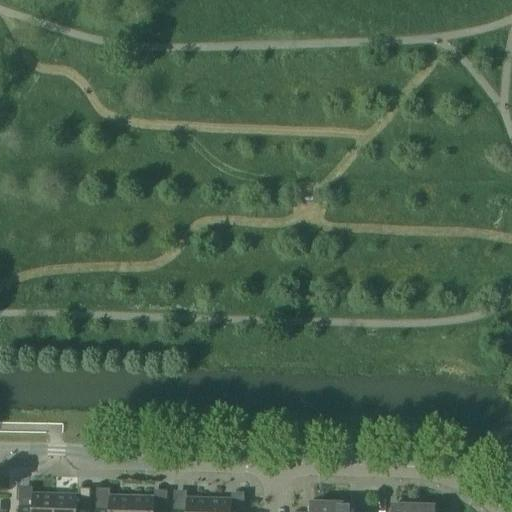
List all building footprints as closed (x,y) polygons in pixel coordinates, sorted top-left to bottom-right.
[(53,511),(54,497),(32,497),(32,508),(19,508),(18,511),(53,511)] [(53,511),(89,511),(89,510),(76,509),(76,498),(54,497),(53,511)] [(131,511),(132,500),(110,499),(110,511),(96,510),(96,511),(131,511)] [(154,500),(132,500),(131,511),(166,511),(167,511),(154,511),(154,500)] [(208,511),(209,502),(187,501),(186,511),(208,511)] [(208,511),(231,511),(231,503),(209,502),(208,511)]
